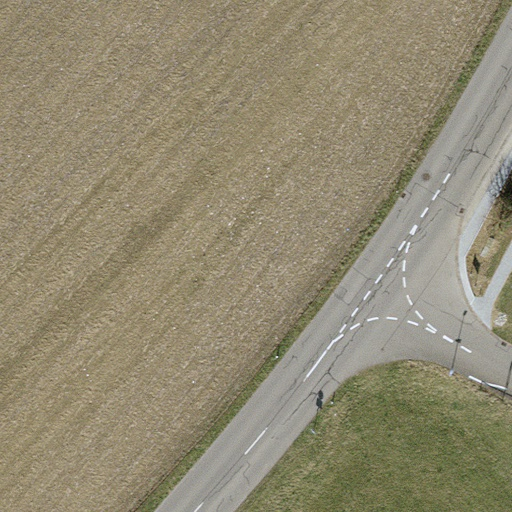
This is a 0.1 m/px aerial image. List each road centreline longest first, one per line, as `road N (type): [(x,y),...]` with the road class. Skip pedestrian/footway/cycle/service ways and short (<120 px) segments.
road 1 (tertiary): [(198,511),(375,289)]
road 2 (tertiary): [(375,289),(511,63)]
road 3 (residential): [(375,289),(511,363)]
